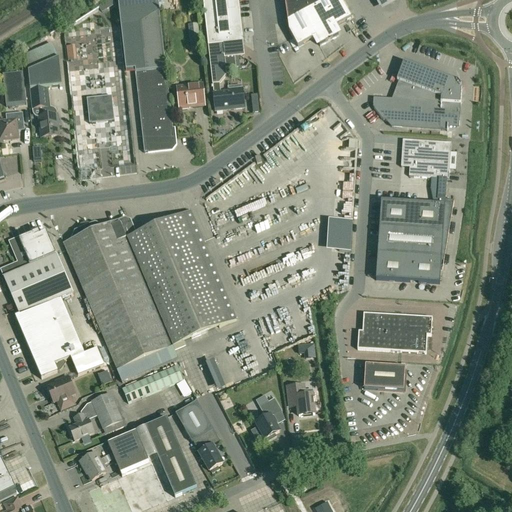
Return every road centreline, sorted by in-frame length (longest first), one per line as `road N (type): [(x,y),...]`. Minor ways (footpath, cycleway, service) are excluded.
road 1 (unclassified): [(395,409),(352,409),(340,331),(360,291),(370,142),(325,82)]
road 2 (secondary): [(409,511),(474,372),(511,212)]
road 3 (unclassified): [(0,216),(170,188),(215,168),(274,121)]
road 4 (unclassified): [(325,82),(417,22),(492,20)]
road 5 (unclassified): [(66,511),(0,348)]
road 6 (unclassified): [(186,511),(334,455)]
road 7 (unclassified): [(255,0),(274,121)]
